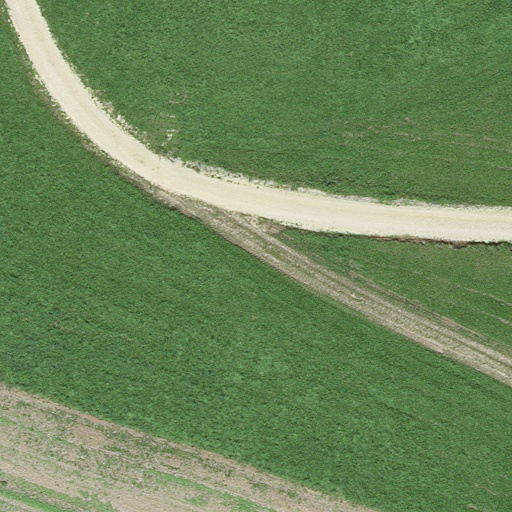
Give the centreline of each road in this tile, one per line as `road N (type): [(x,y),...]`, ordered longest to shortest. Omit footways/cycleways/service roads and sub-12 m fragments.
road 1 (track): [(190,208),(319,294),(511,384)]
road 2 (track): [(190,208),(511,234)]
road 3 (track): [(12,0),(38,63),(93,127),(190,208)]
